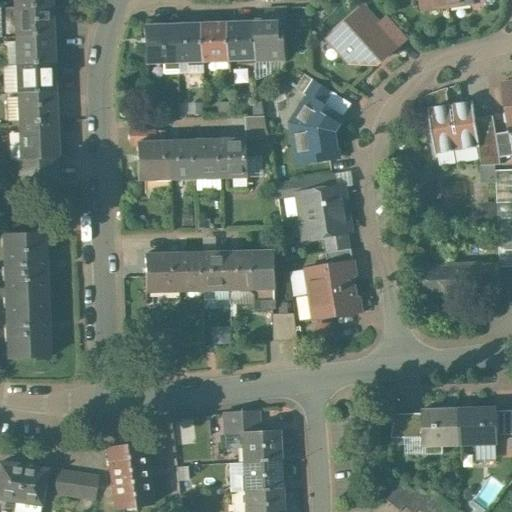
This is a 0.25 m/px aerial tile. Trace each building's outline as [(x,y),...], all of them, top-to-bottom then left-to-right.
[(421,0),(423,11),(448,8),(447,0),(421,0)] [(18,8),(14,8),(15,22),(18,22),(19,36),(53,35),(51,6),(18,8)] [(14,8),(2,9),(3,37),(15,37),(19,36),(18,22),(15,22),(14,8)] [(375,30),(359,12),(333,36),(344,48),(343,56),(349,62),(372,63),(378,58),(386,58),(398,47),(397,45),(406,37),(388,18),(375,30)] [(266,16),(267,23),(254,23),(254,24),(256,61),(284,60),(282,16),(266,16)] [(254,24),(228,25),(229,57),(229,60),(241,60),(241,63),(256,62),(256,61),(254,24)] [(177,26),(145,27),(145,26),(144,26),(145,77),(147,77),(146,64),(163,63),(164,63),(163,60),(178,60),(178,26),(177,25),(177,26)] [(203,25),(178,26),(178,60),(179,62),(191,62),(191,59),(204,58),(203,25)] [(228,25),(203,25),(204,58),(205,61),(216,61),(216,57),(229,57),(228,25)] [(19,36),(15,37),(16,51),(20,51),(20,65),(54,64),(53,35),(19,36)] [(178,74),(178,60),(163,60),(164,63),(163,63),(164,74),(178,74)] [(20,65),(16,65),(17,79),(21,78),(22,94),(47,93),(55,93),(54,64),(20,65)] [(332,92),(305,75),(296,89),(308,97),(309,96),(323,106),(332,92)] [(511,83),(502,85),(507,112),(504,116),(505,123),(509,126),(510,133),(511,132),(511,83)] [(55,93),(47,93),(22,94),(17,94),(18,109),(22,109),(23,123),(28,123),(56,122),(55,93)] [(323,106),(309,96),(308,97),(293,122),(299,126),(294,134),(296,149),(306,148),(308,164),(338,159),(333,133),(343,118),(323,106)] [(473,103),(428,110),(435,154),(478,148),(478,149),(479,149),(480,148),(475,120),(473,103)] [(493,117),(475,120),(480,148),(479,149),(481,167),(501,166),(500,159),(496,135),(493,117)] [(56,122),(28,123),(23,123),(19,123),(20,144),(24,144),(25,159),(19,160),(19,161),(55,159),(57,159),(56,122)] [(510,133),(496,135),(500,159),(511,156),(511,143),(510,133)] [(247,140),(222,141),(223,173),(223,177),(234,177),(234,173),(248,173),(247,140)] [(222,141),(196,142),(197,174),(197,178),(210,178),(210,174),(223,173),(222,141)] [(196,142),(171,143),(172,175),(173,179),(184,179),(184,175),(197,174),(196,142)] [(171,143),(137,144),(139,180),(157,179),(157,176),(172,175),(171,143)] [(55,159),(19,161),(20,182),(56,180),(55,159)] [(332,175),(276,184),(279,200),(302,196),(302,195),(334,190),(332,175)] [(334,190),(302,195),(302,196),(304,210),(299,215),(300,222),(307,225),(309,239),(324,236),(327,254),(351,250),(349,233),(351,232),(349,217),(346,217),(342,188),(334,190)] [(5,298),(47,296),(45,235),(3,236),(5,298)] [(275,252),(256,253),(256,254),(257,285),(256,285),(257,310),(277,309),(275,252)] [(256,254),(231,255),(231,286),(231,290),(243,290),(243,286),(256,285),(257,285),(256,254)] [(205,286),(204,255),(179,256),(180,287),(180,291),(191,291),(191,287),(205,286)] [(231,255),(204,255),(205,286),(205,291),(217,291),(217,286),(231,286),(231,255)] [(179,256),(145,256),(146,293),(165,292),(164,288),(180,287),(179,256)] [(354,262),(306,270),(310,295),(354,288),(353,278),(356,277),(354,262)] [(483,263),(422,266),(424,298),(500,295),(499,264),(483,264),(483,263)] [(354,288),(310,295),(314,321),(362,313),(359,298),(356,299),(354,288)] [(47,296),(5,298),(7,359),(49,357),(47,296)] [(295,315),(273,316),(274,342),(298,342),(295,315)] [(233,325),(215,326),(216,343),(234,343),(233,325)] [(496,409),(459,410),(461,446),(497,445),(497,436),(496,412),(496,409)] [(459,410),(422,412),(423,438),(424,448),(426,448),(426,455),(443,455),(442,447),(461,446),(459,410)] [(511,411),(496,412),(497,436),(511,435),(511,411)] [(257,413),(224,415),(225,436),(241,436),(241,435),(258,434),(257,413)] [(422,415),(396,416),(392,439),(423,438),(422,415)] [(258,434),(241,435),(241,436),(242,450),(245,450),(246,463),(279,461),(277,433),(258,434)] [(143,444),(106,449),(116,510),(151,504),(143,444)] [(246,463),(243,463),(244,478),(247,478),(247,492),(281,491),(279,461),(246,463)] [(22,468),(0,464),(0,499),(17,502),(22,468)] [(45,471),(22,468),(17,502),(40,506),(45,471)] [(67,474),(57,473),(54,493),(64,494),(67,474)] [(77,476),(67,474),(64,494),(74,496),(77,476)] [(87,478),(77,476),(74,496),(84,497),(87,478)] [(96,479),(87,478),(84,497),(94,499),(96,479)] [(395,478),(381,497),(391,504),(405,485),(395,478)] [(405,485),(391,504),(401,511),(404,507),(404,506),(415,492),(414,492),(405,485)] [(427,494),(418,487),(414,492),(415,492),(404,506),(404,507),(410,511),(415,511),(418,510),(417,509),(428,495),(427,494)] [(431,489),(427,494),(428,495),(417,509),(418,510),(420,511),(430,511),(441,497),(431,489)] [(247,492),(244,492),(245,508),(248,508),(248,511),(281,511),(281,491),(247,492)] [(441,497),(430,511),(444,511),(450,504),(441,497)]
